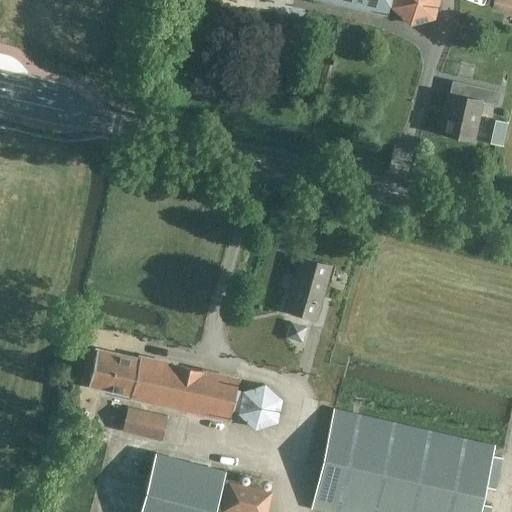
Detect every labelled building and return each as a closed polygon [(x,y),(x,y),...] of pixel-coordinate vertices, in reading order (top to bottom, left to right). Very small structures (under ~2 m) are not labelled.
[(388,0),(328,0),(386,13),(388,0)] [(441,11),(442,3),(441,0),(396,0),(396,3),(397,7),(398,11),(400,15),(403,19),(406,22),(411,24),(415,25),(420,26),(428,24),(433,21),(436,19),(439,15),(441,11)] [(511,0),(494,0),(492,8),(511,12),(511,0)] [(471,85),(471,86),(467,87),(466,94),(469,96),(468,98),(449,94),(449,95),(450,95),(446,114),(445,113),(440,132),(473,139),(481,101),(497,105),(500,91),(471,85)] [(491,119),(486,142),(503,146),(508,123),(491,119)] [(316,319),(323,294),(331,265),(301,257),(286,310),(316,319)] [(289,334),(306,338),(310,322),(293,318),(289,334)] [(89,384),(103,388),(133,395),(133,397),(229,419),(239,379),(142,356),(141,358),(98,349),(89,384)] [(242,389),(240,394),(237,412),(254,429),(277,422),(282,399),(265,382),(242,389)] [(127,407),(122,431),(161,439),(166,416),(127,407)] [(332,511),(479,511),(492,455),(494,446),(334,409),(313,507),(332,511)] [(212,511),(222,476),(224,470),(154,451),(137,511),(212,511)] [(265,511),(271,492),(228,481),(222,505),(219,504),(217,511),(265,511)]
